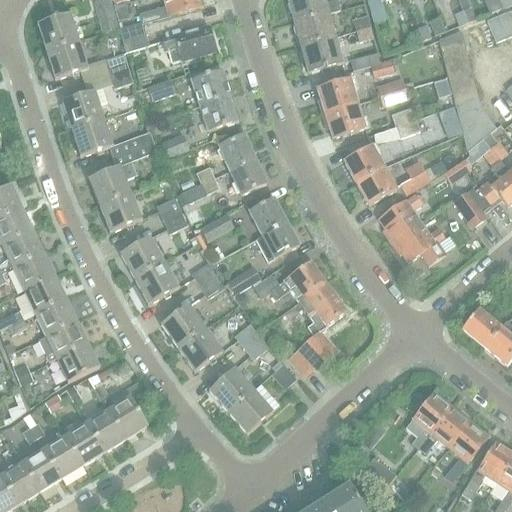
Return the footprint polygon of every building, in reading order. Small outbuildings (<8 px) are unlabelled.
[(105,0),(94,3),(101,33),(102,35),(116,32),(108,0),(105,0)] [(199,0),(162,0),(165,9),(153,12),(156,22),(203,9),(199,0)] [(290,0),(287,1),(294,25),(328,16),(340,13),(337,2),(325,5),(323,0),(290,0)] [(365,0),(373,25),(387,21),(381,4),(390,0),(365,0)] [(457,0),(462,12),(470,8),(466,0),(457,0)] [(498,0),(483,0),(490,15),(502,10),(498,0)] [(511,7),(509,0),(500,0),(504,10),(511,7)] [(470,8),(462,12),(467,24),(475,21),(470,8)] [(467,24),(462,12),(454,15),(459,28),(467,24)] [(511,19),(509,13),(498,18),(507,40),(511,38),(511,19)] [(37,26),(46,55),(78,44),(69,16),(37,26)] [(328,16),(294,25),(301,49),(335,40),(328,16)] [(507,40),(498,18),(487,23),(496,45),(507,40)] [(353,23),(356,34),(369,30),(367,19),(353,23)] [(428,23),(434,38),(445,33),(439,19),(428,23)] [(119,30),(122,42),(146,36),(143,24),(119,30)] [(425,26),(417,29),(423,42),(431,39),(425,26)] [(423,42),(417,29),(409,32),(414,46),(423,42)] [(165,54),(168,54),(171,66),(215,53),(209,30),(162,43),(165,54)] [(369,30),(356,34),(359,45),(373,42),(369,30)] [(437,42),(440,50),(463,44),(460,34),(437,42)] [(146,36),(122,42),(125,54),(149,48),(146,36)] [(335,40),(301,49),(308,74),(342,65),(335,40)] [(78,44),(46,55),(54,82),(79,74),(87,72),(86,68),(78,44)] [(463,44),(440,50),(443,61),(467,56),(463,44)] [(123,56),(103,63),(108,78),(128,72),(123,56)] [(467,56),(443,61),(446,73),(470,67),(467,56)] [(391,63),(371,68),(374,81),(394,76),(391,63)] [(470,67),(446,73),(449,84),(473,78),(470,67)] [(128,72),(108,78),(112,88),(113,91),(132,85),(128,72)] [(191,82),(200,108),(230,99),(221,72),(191,82)] [(473,78),(449,84),(452,95),(476,89),(473,78)] [(317,103),(322,117),(357,106),(352,93),(357,91),(353,80),(317,92),(320,102),(317,103)] [(152,103),(175,95),(170,81),(147,89),(152,103)] [(377,89),(380,99),(405,91),(402,81),(377,89)] [(476,89),(452,95),(455,107),(479,100),(476,89)] [(86,96),(61,104),(71,133),(104,122),(99,107),(107,104),(103,91),(102,90),(86,96)] [(405,91),(380,99),(383,108),(408,100),(405,91)] [(230,99),(200,108),(208,133),(238,123),(230,99)] [(479,100),(455,107),(458,118),(482,111),(479,100)] [(357,106),(322,117),(327,132),(329,131),(332,141),(369,129),(365,118),(361,119),(357,106)] [(391,117),(395,129),(416,121),(411,109),(391,117)] [(482,111),(458,118),(462,136),(489,120),(482,111)] [(489,120),(462,136),(467,154),(497,130),(489,120)] [(416,121),(395,129),(400,141),(420,133),(416,121)] [(104,122),(71,133),(80,159),(112,149),(104,122)] [(166,159),(189,151),(184,137),(161,146),(166,159)] [(218,149),(230,173),(255,162),(244,137),(218,149)] [(112,149),(108,150),(112,160),(144,148),(140,138),(112,149)] [(343,162),(356,185),(384,169),(377,157),(380,155),(375,144),(343,162)] [(497,145),(490,151),(499,163),(506,156),(497,145)] [(144,148),(112,160),(116,170),(119,169),(130,164),(130,165),(148,158),(144,148)] [(499,163),(490,151),(483,156),(493,167),(499,163)] [(255,162),(230,173),(240,197),(266,186),(255,162)] [(465,162),(446,174),(454,185),(472,173),(465,162)] [(405,196),(430,182),(419,163),(405,171),(410,180),(399,186),(405,196)] [(486,184),(480,189),(483,200),(491,208),(499,200),(507,210),(511,205),(511,178),(509,175),(499,163),(490,171),(499,182),(490,189),(486,184)] [(88,182),(99,210),(131,196),(125,182),(136,178),(130,164),(88,182)] [(196,175),(202,187),(214,181),(209,169),(196,175)] [(384,169),(356,185),(369,207),(396,192),(384,169)] [(214,181),(202,187),(181,196),(186,207),(206,196),(219,191),(214,181)] [(0,220),(22,211),(10,187),(0,192),(0,220)] [(455,202),(472,229),(486,220),(468,193),(455,202)] [(131,196),(99,210),(110,236),(141,223),(131,196)] [(383,232),(391,244),(419,224),(411,212),(421,205),(415,196),(379,221),(386,230),(383,232)] [(156,210),(163,224),(181,216),(174,201),(156,210)] [(249,214),(262,239),(287,225),(274,201),(249,214)] [(0,220),(0,247),(1,249),(33,233),(22,211),(0,220)] [(181,216),(163,224),(169,237),(187,228),(181,216)] [(207,244),(234,229),(227,217),(200,232),(207,244)] [(419,224),(391,244),(399,256),(402,254),(409,263),(420,255),(429,267),(446,255),(438,244),(444,239),(438,229),(428,236),(419,224)] [(287,225),(262,239),(274,261),(299,247),(287,225)] [(33,233),(1,249),(12,271),(44,256),(33,233)] [(120,257),(134,282),(164,266),(149,240),(120,257)] [(44,256),(12,271),(23,294),(55,279),(44,256)] [(309,264),(283,283),(269,294),(275,302),(289,292),(299,305),(325,286),(309,264)] [(164,266),(134,282),(148,307),(178,291),(164,266)] [(191,276),(200,290),(217,279),(208,266),(191,276)] [(234,297),(260,281),(253,269),(227,285),(234,297)] [(253,290),(260,299),(278,286),(271,277),(253,290)] [(55,279),(23,294),(34,317),(66,302),(55,279)] [(217,279),(200,290),(207,302),(224,291),(217,279)] [(325,286),(299,305),(313,324),(307,328),(313,338),(288,361),(305,379),(314,370),(316,373),(338,353),(320,334),(346,315),(325,286)] [(66,302),(34,317),(45,340),(77,324),(66,302)] [(161,327),(178,351),(206,332),(188,307),(161,327)] [(485,350),(501,330),(502,329),(479,310),(462,331),(485,350)] [(511,326),(507,323),(505,325),(502,329),(501,330),(485,350),(507,368),(511,362),(511,326)] [(77,324),(45,340),(39,343),(50,366),(56,362),(88,347),(77,324)] [(234,338),(245,351),(260,339),(250,326),(234,338)] [(206,332),(178,351),(195,374),(222,355),(206,332)] [(260,339),(245,351),(254,362),(269,350),(260,339)] [(88,347),(56,362),(67,384),(99,369),(88,347)] [(14,372),(18,381),(30,375),(26,367),(14,372)] [(285,392),(296,382),(284,367),(272,376),(285,392)] [(209,393),(229,415),(253,393),(254,392),(235,370),(209,393)] [(30,375),(18,381),(20,388),(33,383),(30,375)] [(96,377),(88,381),(102,402),(109,397),(96,377)] [(69,388),(65,391),(73,403),(73,405),(81,400),(72,386),(69,388)] [(129,399),(107,412),(125,442),(148,428),(139,414),(150,408),(136,386),(125,392),(129,399)] [(253,393),(229,415),(247,436),(280,408),(261,386),(254,392),(253,393)] [(413,388),(396,410),(412,423),(406,430),(418,439),(412,446),(418,451),(452,409),(433,394),(428,400),(413,388)] [(12,422),(26,413),(19,396),(13,398),(17,408),(8,411),(12,422)] [(57,396),(44,405),(50,415),(63,407),(57,396)] [(452,409),(418,451),(425,456),(437,441),(449,450),(470,424),(452,409)] [(107,412),(85,425),(104,455),(125,442),(107,412)] [(470,424),(449,450),(460,459),(444,479),(451,485),(489,439),(470,424)] [(85,425),(64,438),(82,468),(104,455),(85,425)] [(38,426),(30,431),(36,441),(44,437),(38,426)] [(36,441),(30,431),(22,435),(29,446),(36,441)] [(64,438),(42,451),(60,481),(82,468),(64,438)] [(493,446),(467,487),(461,497),(469,502),(481,482),(493,490),(511,459),(511,455),(501,448),(499,450),(493,446)] [(42,451),(21,464),(39,495),(60,481),(42,451)] [(511,459),(493,490),(490,495),(501,502),(495,511),(506,511),(507,511),(511,504),(511,459)] [(387,488),(396,478),(375,460),(366,471),(387,488)] [(21,464),(0,476),(0,478),(17,508),(39,495),(21,464)] [(0,511),(10,511),(17,508),(0,478),(0,511)] [(363,511),(350,489),(331,501),(313,511),(363,511)]
